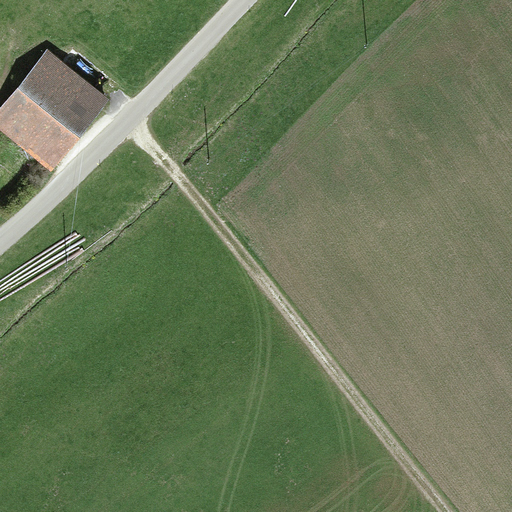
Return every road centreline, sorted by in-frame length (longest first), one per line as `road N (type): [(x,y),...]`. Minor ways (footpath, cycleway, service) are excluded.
road 1 (track): [(127,120),(292,309),(450,511)]
road 2 (unclassified): [(242,0),(0,239)]
